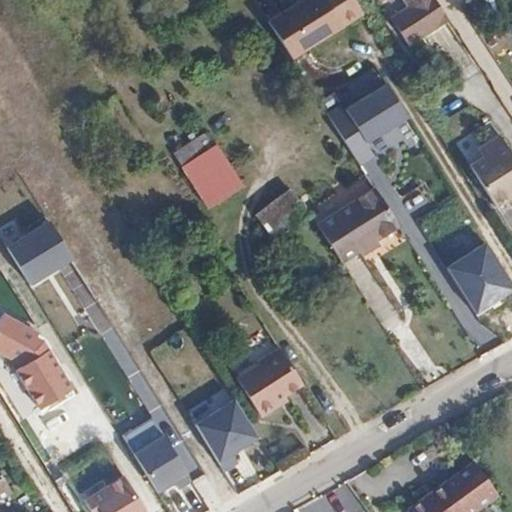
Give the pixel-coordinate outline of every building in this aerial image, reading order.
[(350,0),(292,0),(262,20),(289,61),(316,44),(318,46),(334,35),(333,33),(360,16),(350,0)] [(380,0),(383,11),(399,7),(396,0),(380,0)] [(446,17),(434,0),(403,0),(407,5),(388,17),(405,43),(446,17)] [(338,101),(355,141),(404,121),(388,81),(338,101)] [(367,139),(375,158),(414,141),(406,123),(367,139)] [(188,142),(171,154),(205,207),(240,185),(214,145),(197,155),(188,142)] [(511,162),(501,146),(468,167),(494,208),(510,198),(506,193),(511,188),(511,162)] [(313,225),(370,189),(361,175),(312,207),(316,212),(308,217),(313,225)] [(290,189),(306,215),(311,211),(295,186),(290,189)] [(266,204),(282,230),(306,215),(290,189),(266,204)] [(313,225),(339,266),(355,255),(359,259),(376,248),(374,244),(396,230),(370,189),(313,225)] [(267,240),(282,230),(266,204),(251,214),(267,240)] [(0,252),(25,287),(70,255),(42,216),(0,246),(0,252)] [(37,405),(70,385),(46,345),(43,347),(39,338),(33,335),(38,328),(0,307),(0,348),(18,359),(20,362),(13,367),(37,405)] [(298,389),(275,353),(253,367),(254,369),(232,383),(256,421),(282,405),(280,400),(298,389)] [(211,463),(254,442),(232,397),(189,417),(211,463)] [(151,497),(186,479),(162,431),(127,449),(151,497)] [(476,461),(406,511),(476,511),(500,495),(476,461)] [(80,503),(85,511),(141,511),(121,478),(80,503)]
